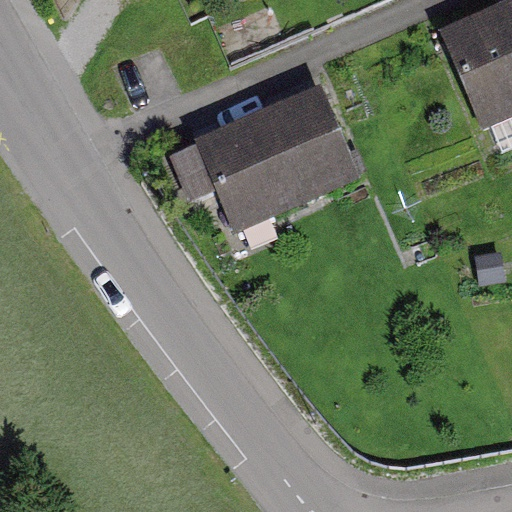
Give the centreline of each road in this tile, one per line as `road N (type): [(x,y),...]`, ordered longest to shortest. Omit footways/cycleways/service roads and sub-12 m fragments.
road 1 (residential): [(310,511),(66,164)]
road 2 (residential): [(435,0),(66,164)]
road 3 (residential): [(66,164),(0,58)]
